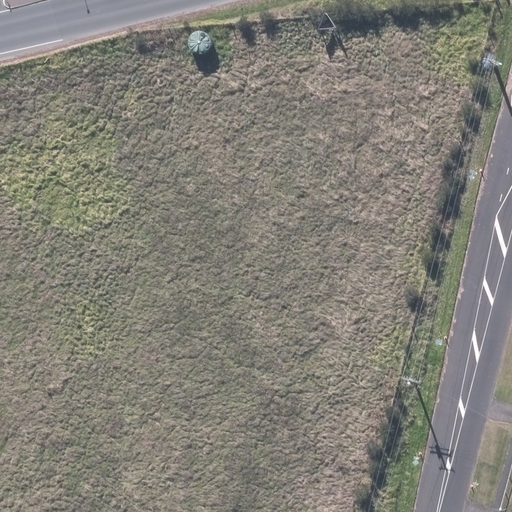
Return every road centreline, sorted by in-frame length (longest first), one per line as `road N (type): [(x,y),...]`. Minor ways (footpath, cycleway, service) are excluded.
road 1 (residential): [(435,511),(511,214)]
road 2 (secondary): [(134,0),(49,21),(0,19)]
